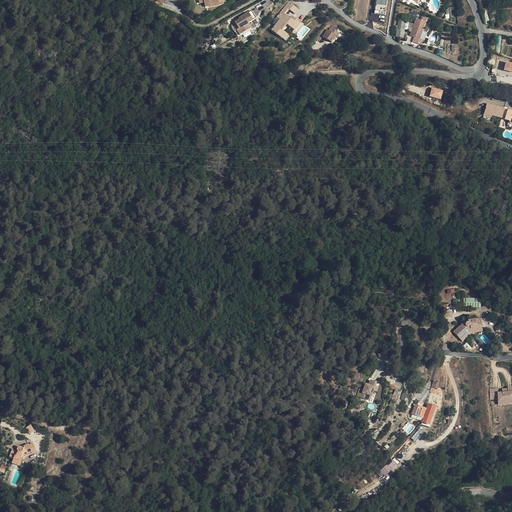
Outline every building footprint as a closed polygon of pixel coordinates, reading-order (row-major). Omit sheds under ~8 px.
[(367,0),(357,0),(355,20),(364,21),(367,0)] [(295,14),(299,9),(289,1),(277,17),(280,19),(271,30),(285,41),(290,36),(282,30),(287,24),(294,30),(300,23),(292,16),(290,18),(284,13),(288,8),(295,14)] [(252,10),(239,18),(239,19),(235,22),(239,29),(237,30),(239,35),(252,29),(248,23),(257,18),(252,10)] [(412,29),(411,32),(410,36),(414,37),(420,39),(422,31),(425,22),(420,20),(416,19),(414,24),(412,29)] [(405,26),(398,25),(396,37),(403,38),(405,26)] [(327,30),(323,37),(331,42),(336,36),(337,36),(339,33),(331,27),(329,31),(327,30)] [(441,100),(444,90),(432,87),(430,96),(441,100)] [(502,118),(504,108),(487,103),(484,114),(502,118)] [(455,289),(446,290),(447,300),(456,299),(455,289)] [(481,306),(481,297),(464,298),(464,307),(481,306)] [(452,332),(460,340),(470,330),(481,329),(479,319),(466,321),(463,322),(452,332)] [(481,332),(481,329),(470,330),(460,340),(461,341),(472,333),(481,332)] [(381,380),(374,378),(373,383),(372,386),(369,385),(368,390),(364,389),(362,396),(372,399),(373,394),(377,395),(378,390),(380,384),(381,380)] [(489,389),(490,400),(493,399),(497,399),(502,399),(502,402),(508,401),(508,404),(511,403),(511,387),(506,388),(506,389),(507,392),(502,393),(497,393),(497,389),(489,389)] [(436,407),(428,404),(426,409),(424,414),(423,418),(421,421),(429,424),(436,407)] [(412,414),(423,418),(424,414),(426,409),(414,405),(412,414)] [(13,449),(11,453),(15,455),(13,459),(12,463),(18,465),(21,456),(24,457),(36,452),(33,444),(29,446),(28,444),(23,446),(24,448),(22,449),(22,448),(21,447),(20,447),(19,447),(18,447),(18,448),(17,449),(17,450),(17,451),(13,449)] [(394,459),(381,471),(386,475),(399,463),(394,459)]
